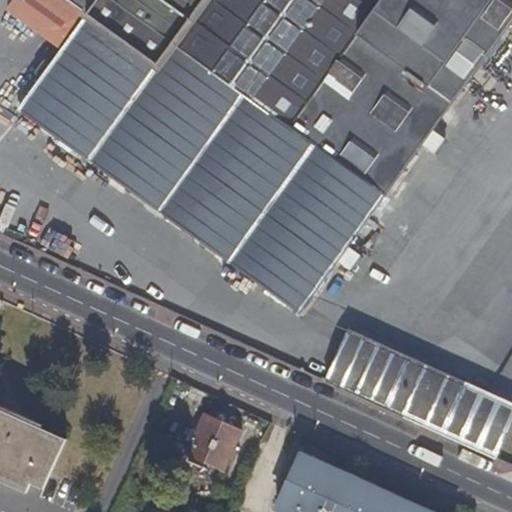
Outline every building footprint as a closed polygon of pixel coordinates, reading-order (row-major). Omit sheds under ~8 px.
[(511,0),(64,0),(89,17),(21,110),(299,312),(511,19),(511,0)] [(325,380),(495,457),(511,419),(511,402),(444,372),(449,362),(433,355),(429,364),(349,329),(325,380)] [(0,409),(0,481),(26,493),(30,484),(43,490),(66,439),(0,409)] [(203,414),(185,455),(222,472),(241,430),(203,414)] [(418,511),(298,457),(277,504),(293,511),(418,511)]
